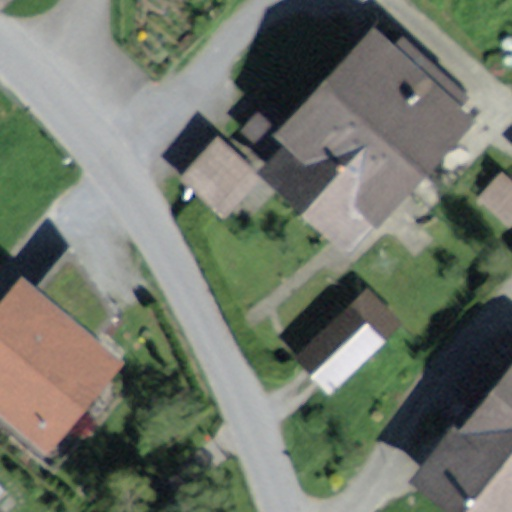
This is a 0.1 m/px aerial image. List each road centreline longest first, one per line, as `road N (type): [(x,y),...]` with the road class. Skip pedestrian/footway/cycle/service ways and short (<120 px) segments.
road 1 (tertiary): [(0,51),(155,228),(260,425),(291,511)]
road 2 (unknown): [(99,162),(229,0)]
